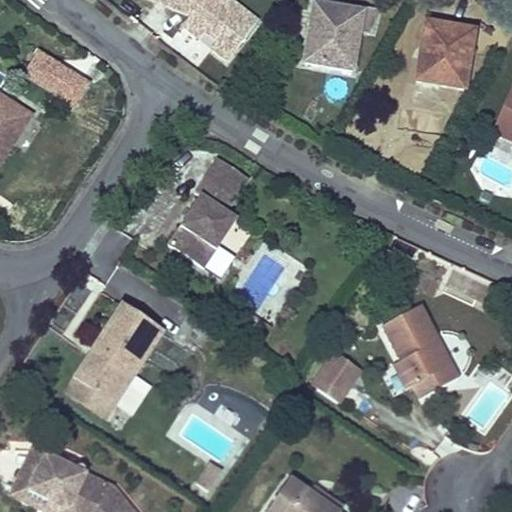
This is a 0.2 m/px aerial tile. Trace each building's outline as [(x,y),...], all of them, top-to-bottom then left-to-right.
[(157,0),(189,14),(187,17),(217,39),(211,46),(227,58),(257,18),(232,0),(157,0)] [(312,0),(304,59),(357,67),(361,33),(377,36),(381,6),(336,0),(312,0)] [(414,78),(469,86),(479,23),(424,15),(414,78)] [(217,39),(187,17),(182,24),(211,46),(217,39)] [(76,110),(92,83),(38,50),(21,78),(76,110)] [(511,88),(493,128),(511,137),(511,88)] [(0,163),(33,112),(0,90),(0,163)] [(170,241),(205,264),(235,219),(227,214),(251,178),(216,154),(192,190),(201,195),(170,241)] [(441,289),(477,305),(488,281),(452,265),(441,289)] [(123,299),(74,375),(115,400),(163,325),(123,299)] [(380,325),(399,361),(403,359),(415,382),(411,384),(419,398),(461,375),(422,303),(380,325)] [(234,319),(262,337),(270,325),(242,306),(234,319)] [(311,385),(335,402),(358,369),(334,352),(311,385)] [(403,359),(399,361),(391,365),(403,388),(411,384),(415,382),(403,359)] [(115,400),(74,375),(66,387),(107,413),(115,400)] [(76,511),(27,488),(44,452),(31,445),(8,491),(47,511),(76,511)] [(73,465),(44,452),(27,488),(76,511),(138,511),(111,486),(85,472),(86,469),(85,466),(82,462),(75,461),(73,465)] [(206,461),(194,480),(209,489),(221,470),(206,461)] [(268,510),(270,511),(335,511),(339,507),(343,501),(317,484),(312,491),(306,487),(291,477),(268,510)] [(310,480),(306,487),(312,491),(317,484),(310,480)]
